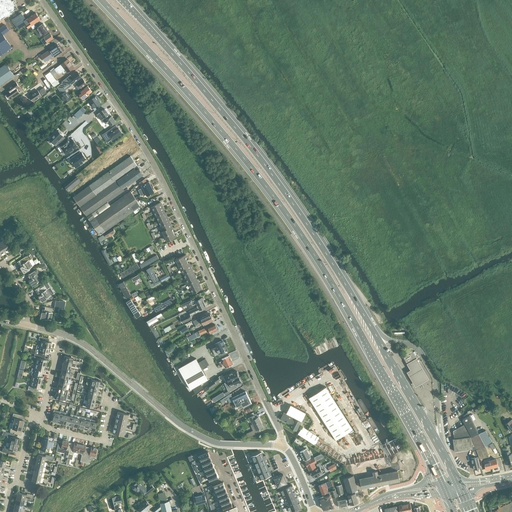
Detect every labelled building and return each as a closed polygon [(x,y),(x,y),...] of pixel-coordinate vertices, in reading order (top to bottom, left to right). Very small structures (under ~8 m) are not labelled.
[(0,0),(0,20),(18,8),(15,3),(17,2),(15,0),(0,0)] [(26,24),(39,16),(36,12),(31,16),(31,15),(28,18),(26,19),(22,13),(12,20),(18,29),(26,24)] [(41,19),(39,16),(26,24),(28,27),(26,29),(28,31),(34,28),(32,25),(41,19)] [(43,23),(37,27),(41,32),(43,35),(49,31),(43,23)] [(0,55),(12,47),(3,35),(9,30),(5,25),(0,28),(0,55)] [(44,37),(41,40),(44,44),(48,42),(54,38),(50,33),(44,37)] [(58,44),(50,50),(54,56),(55,57),(57,55),(63,51),(58,44)] [(50,50),(41,56),(45,62),(54,56),(50,50)] [(55,69),(59,75),(65,70),(67,73),(74,67),(68,59),(55,69)] [(0,68),(0,85),(14,75),(6,64),(0,68)] [(63,82),(58,86),(63,92),(72,85),(71,84),(75,81),(82,77),(78,72),(72,76),(73,78),(71,79),(69,76),(62,81),(63,82)] [(76,86),(79,90),(87,83),(83,79),(78,83),(78,84),(76,86)] [(17,89),(20,87),(16,82),(7,88),(9,90),(6,93),(11,100),(20,93),(17,89)] [(82,90),(82,91),(80,94),(80,95),(83,99),(90,94),(89,94),(92,91),(88,85),(84,88),(85,88),(82,90)] [(38,90),(30,96),(34,102),(42,96),(38,90)] [(65,91),(64,92),(60,95),(65,102),(68,100),(71,98),(65,91)] [(94,108),(101,103),(96,96),(88,101),(91,106),(92,105),(94,108)] [(54,115),(62,110),(59,106),(51,112),(54,115)] [(100,112),(97,114),(98,116),(101,120),(102,118),(106,123),(108,122),(110,125),(116,121),(112,116),(110,117),(105,108),(100,112)] [(78,118),(84,113),(80,109),(74,115),(78,118)] [(115,130),(113,127),(102,134),(106,140),(111,137),(113,140),(123,133),(118,127),(118,128),(115,130)] [(50,139),(51,141),(56,146),(65,138),(64,136),(64,135),(59,130),(53,136),(50,139)] [(68,137),(60,144),(64,151),(66,154),(70,152),(78,146),(77,144),(74,140),(71,142),(68,137)] [(78,151),(69,157),(70,159),(72,162),(76,167),(76,168),(81,164),(80,163),(86,158),(81,151),(79,152),(78,151)] [(92,173),(111,157),(107,151),(86,169),(89,172),(90,171),(92,173)] [(144,175),(138,166),(131,156),(73,196),(87,216),(88,216),(108,202),(128,187),(127,186),(144,175)] [(77,177),(66,186),(70,191),(81,181),(77,177)] [(143,187),(138,190),(140,193),(152,186),(149,181),(147,182),(145,178),(140,182),(141,185),(142,185),(143,187)] [(155,192),(152,186),(140,193),(141,196),(146,193),(147,196),(155,192)] [(127,215),(141,206),(130,191),(124,195),(128,202),(121,207),(127,215)] [(110,205),(121,220),(127,215),(121,207),(128,202),(124,195),(110,205)] [(108,202),(88,216),(90,220),(89,220),(100,235),(121,220),(110,205),(108,202)] [(152,206),(155,211),(163,207),(161,202),(152,206)] [(166,212),(163,207),(155,211),(157,216),(166,212)] [(168,217),(166,212),(157,216),(159,221),(168,217)] [(170,222),(168,217),(159,221),(161,226),(170,222)] [(172,226),(170,222),(161,226),(162,228),(163,231),(173,226),(172,226)] [(174,228),(173,226),(163,231),(165,236),(174,232),(172,229),(174,228)] [(101,241),(116,232),(114,229),(99,238),(101,241)] [(175,235),(174,232),(165,236),(167,241),(177,236),(176,234),(175,235)] [(10,249),(4,239),(0,242),(0,243),(4,249),(5,248),(7,252),(10,249)] [(110,265),(113,263),(106,249),(102,251),(110,265)] [(18,261),(17,261),(21,267),(20,267),(21,269),(21,270),(21,271),(22,271),(23,271),(24,273),(30,269),(29,268),(33,266),(32,266),(35,264),(32,259),(33,258),(30,254),(27,256),(26,256),(18,261)] [(176,259),(178,264),(187,260),(186,257),(187,257),(186,254),(176,259)] [(142,268),(159,258),(157,255),(140,264),(142,268)] [(188,263),(187,260),(178,264),(181,269),(190,265),(190,264),(191,264),(190,262),(188,263)] [(137,263),(125,270),(120,273),(123,277),(139,268),(137,263)] [(193,269),(190,265),(181,269),(184,274),(193,269)] [(152,267),(146,270),(154,282),(159,280),(152,267)] [(29,282),(29,283),(29,284),(30,285),(31,285),(32,287),(38,283),(38,282),(41,280),(37,274),(39,272),(37,269),(28,275),(31,279),(28,281),(29,282)] [(195,274),(193,269),(184,274),(186,279),(195,274)] [(167,274),(160,278),(161,280),(162,281),(165,280),(169,278),(170,277),(168,273),(167,274)] [(197,279),(195,274),(186,279),(188,283),(197,279)] [(191,288),(200,284),(197,279),(188,283),(191,288)] [(126,297),(131,294),(124,281),(119,284),(126,297)] [(39,296),(38,296),(39,298),(39,299),(39,300),(40,300),(41,301),(42,302),(48,299),(47,297),(51,295),(47,290),(51,287),(48,283),(44,285),(44,284),(35,290),(39,296)] [(202,289),(200,284),(191,288),(193,293),(202,289)] [(154,296),(150,290),(145,292),(148,298),(154,296)] [(196,303),(196,305),(204,302),(204,301),(204,300),(203,298),(202,298),(202,297),(195,300),(192,301),(190,298),(180,302),(182,306),(183,309),(187,307),(196,303)] [(158,311),(173,302),(171,298),(155,307),(158,311)] [(131,299),(127,302),(136,316),(140,313),(131,299)] [(55,301),(54,309),(58,309),(58,308),(59,306),(64,307),(65,301),(59,300),(59,301),(55,301)] [(204,303),(204,302),(196,305),(197,307),(189,310),(191,314),(199,311),(200,312),(203,310),(202,308),(206,306),(206,305),(205,303),(204,303)] [(52,312),(53,308),(43,306),(42,312),(41,312),(41,314),(40,314),(40,315),(40,316),(40,317),(40,319),(47,320),(47,319),(51,320),(53,312),(52,312)] [(201,319),(194,322),(196,325),(198,324),(198,323),(211,317),(210,313),(204,316),(203,315),(200,317),(201,319)] [(192,319),(190,314),(180,318),(182,323),(192,319)] [(213,320),(211,317),(198,323),(198,324),(196,325),(197,327),(203,324),(204,326),(208,324),(207,323),(213,320)] [(198,330),(188,337),(189,341),(201,336),(200,335),(205,332),(206,335),(210,333),(211,333),(218,330),(215,324),(208,327),(208,326),(198,330)] [(41,340),(39,345),(50,348),(51,342),(48,342),(48,339),(39,337),(39,339),(41,340)] [(218,354),(227,350),(222,340),(214,344),(210,346),(212,350),(213,350),(215,355),(218,353),(218,354)] [(37,345),(35,350),(34,354),(44,356),(45,353),(49,354),(50,348),(39,345),(37,345)] [(402,355),(407,364),(416,358),(412,350),(402,355)] [(37,357),(35,363),(46,365),(47,360),(43,359),(44,356),(34,354),(34,357),(37,357)] [(223,361),(219,362),(221,366),(225,365),(226,367),(233,364),(229,355),(222,358),(223,361)] [(64,361),(76,364),(79,365),(80,362),(77,361),(72,360),(73,358),(65,356),(64,359),(64,360),(64,361)] [(179,368),(185,379),(202,369),(199,362),(196,358),(179,368)] [(205,358),(199,362),(202,369),(209,365),(205,358)] [(428,379),(416,358),(407,364),(411,371),(409,371),(406,373),(414,387),(420,383),(428,379)] [(32,368),(31,371),(32,371),(40,373),(41,374),(42,371),(44,371),(46,365),(35,363),(34,369),(32,368)] [(208,379),(202,369),(185,379),(191,389),(208,379)] [(223,376),(226,382),(239,376),(239,375),(238,371),(237,372),(236,370),(223,376)] [(32,375),(31,380),(41,383),(43,377),(42,377),(40,377),(41,374),(40,373),(32,371),(31,374),(32,375)] [(239,377),(239,376),(226,382),(224,383),(228,391),(238,387),(236,384),(242,382),(241,381),(242,380),(240,377),(239,377)] [(86,377),(85,383),(87,384),(98,386),(98,385),(99,385),(100,381),(93,380),(93,379),(91,378),(86,377)] [(217,384),(216,382),(220,380),(219,377),(213,380),(214,381),(208,385),(210,388),(217,384)] [(40,389),(41,383),(31,380),(30,386),(29,386),(28,389),(36,391),(36,388),(40,389)] [(98,388),(98,386),(87,384),(86,387),(89,388),(89,390),(97,392),(98,388)] [(57,387),(56,391),(57,391),(56,393),(67,395),(68,390),(65,389),(57,387)] [(326,387),(309,397),(336,440),(353,429),(326,387)] [(234,401),(239,398),(240,399),(242,398),(243,400),(249,397),(246,391),(232,398),(234,401)] [(234,401),(237,406),(242,404),(244,407),(252,403),(249,397),(243,400),(242,398),(240,399),(239,398),(234,401)] [(93,406),(94,406),(95,402),(84,400),(83,403),(83,405),(93,408),(93,406)] [(284,412),(284,413),(292,417),(293,416),(302,421),(306,413),(291,405),(287,411),(286,411),(284,412)] [(56,421),(57,422),(59,414),(60,411),(54,410),(53,413),(54,413),(52,421),(56,422),(56,421)] [(116,416),(120,417),(120,418),(127,419),(129,414),(117,411),(116,416)] [(467,412),(462,418),(462,419),(465,424),(470,433),(471,436),(472,438),(479,434),(469,416),(470,416),(470,415),(469,416),(467,412)] [(14,418),(13,423),(23,425),(25,416),(13,413),(12,417),(14,418)] [(292,418),(292,417),(284,413),(283,413),(280,419),(289,424),(289,423),(291,424),(290,427),(297,431),(301,422),(295,418),(294,419),(292,418)] [(250,422),(252,421),(253,424),(250,425),(253,430),(246,434),(248,437),(260,431),(259,428),(263,426),(258,417),(256,418),(254,415),(248,418),(250,422)] [(92,419),(86,417),(84,428),(87,429),(88,429),(89,429),(91,419),(92,419)] [(20,435),(23,425),(13,423),(12,428),(11,428),(10,431),(14,432),(14,433),(20,435)] [(454,439),(453,439),(454,451),(472,449),(472,451),(474,451),(476,450),(472,438),(471,436),(470,433),(465,424),(453,430),(454,439)] [(298,434),(315,444),(319,437),(303,427),(298,434)] [(479,434),(472,438),(476,450),(477,453),(479,456),(480,459),(482,458),(489,457),(485,447),(493,442),(485,430),(479,434)] [(10,439),(9,443),(18,445),(19,438),(13,437),(14,433),(6,431),(5,435),(7,436),(7,438),(10,439)] [(48,437),(42,436),(39,449),(38,453),(43,454),(43,450),(45,450),(48,437)] [(50,438),(48,437),(45,450),(45,451),(49,452),(50,447),(52,447),(52,446),(55,446),(56,440),(54,439),(54,438),(50,437),(50,438)] [(396,438),(381,445),(385,450),(388,456),(402,449),(396,438)] [(58,441),(56,451),(64,453),(63,456),(68,457),(71,443),(67,442),(67,441),(63,440),(62,442),(58,441)] [(346,458),(319,440),(316,445),(345,464),(368,460),(375,459),(388,456),(385,450),(346,458)] [(16,451),(18,445),(9,443),(8,446),(5,446),(4,448),(3,448),(2,451),(9,453),(10,449),(16,451)] [(68,465),(70,459),(72,459),(73,453),(74,452),(78,453),(80,444),(76,443),(75,444),(71,443),(68,457),(67,458),(66,465),(68,465)] [(84,462),(88,447),(84,446),(84,445),(80,444),(78,453),(81,453),(82,454),(80,461),(81,462),(84,462)] [(92,448),(88,447),(84,462),(89,463),(90,457),(91,456),(95,457),(97,448),(93,447),(92,448)] [(306,448),(300,452),(305,461),(305,462),(310,460),(309,459),(309,458),(310,457),(308,453),(308,452),(306,448)] [(508,464),(511,463),(511,453),(511,454),(510,454),(509,451),(507,451),(506,448),(503,449),(504,453),(505,453),(508,464)] [(374,475),(360,478),(362,488),(376,485),(376,486),(377,485),(379,484),(379,485),(379,484),(399,480),(400,480),(399,479),(402,478),(402,479),(412,477),(410,468),(414,467),(411,449),(410,449),(411,452),(397,455),(400,470),(378,475),(377,471),(373,472),(374,475)] [(208,451),(197,456),(199,461),(210,457),(208,451)] [(261,452),(252,456),(254,462),(266,457),(266,455),(263,456),(261,452)] [(306,463),(305,463),(306,465),(307,465),(309,470),(315,466),(313,463),(316,462),(315,460),(319,459),(324,456),(325,456),(321,454),(310,460),(305,462),(306,463)] [(210,457),(199,461),(201,466),(212,462),(210,457)] [(266,457),(254,462),(256,467),(266,463),(265,460),(267,458),(266,457)] [(474,469),(481,468),(478,457),(471,458),(474,469)] [(480,459),(479,459),(480,463),(481,469),(485,468),(486,469),(492,468),(490,460),(483,462),(482,458),(480,459)] [(492,468),(498,466),(496,459),(492,460),(492,458),(490,459),(490,460),(492,468)] [(212,462),(201,466),(203,471),(215,467),(212,462)] [(266,463),(256,467),(259,473),(271,468),(270,466),(268,467),(266,463)] [(323,469),(325,468),(323,465),(322,465),(320,466),(320,467),(318,468),(310,472),(311,473),(311,474),(311,475),(312,475),(313,477),(315,476),(315,477),(325,472),(323,469)] [(215,467),(203,471),(205,477),(207,476),(207,475),(217,472),(215,467)] [(271,468),(259,473),(261,479),(271,475),(269,471),(272,470),(271,468)] [(217,472),(207,475),(207,476),(209,481),(219,477),(217,472)] [(283,474),(274,478),(278,487),(287,483),(283,474)] [(345,493),(346,497),(348,504),(350,504),(351,504),(358,502),(358,503),(356,492),(355,493),(354,490),(358,490),(355,480),(354,475),(343,478),(345,483),(347,493),(345,493)] [(145,495),(154,488),(152,485),(147,489),(139,479),(131,485),(137,493),(140,491),(141,493),(142,492),(145,495)] [(322,494),(324,493),(328,492),(327,488),(332,485),(330,480),(325,483),(318,486),(322,494)] [(223,482),(212,487),(214,492),(225,487),(223,482)] [(292,485),(281,489),(283,495),(295,490),(292,485)] [(225,487),(214,492),(216,497),(218,496),(227,492),(225,487)] [(332,490),(328,492),(324,493),(325,496),(318,498),(323,509),(325,510),(335,508),(331,497),(338,495),(336,489),(332,490)] [(295,490),(283,495),(286,501),(297,496),(295,490)] [(16,496),(16,497),(27,500),(30,501),(31,499),(25,497),(26,494),(18,492),(16,496)] [(227,492),(218,496),(220,500),(229,496),(227,492)] [(205,494),(193,497),(196,505),(207,502),(205,494)] [(118,506),(120,505),(119,502),(122,501),(120,495),(116,496),(116,495),(109,496),(110,501),(108,501),(109,508),(111,507),(111,508),(119,507),(118,506)] [(220,500),(218,501),(220,506),(222,505),(231,501),(229,496),(220,500)] [(297,496),(286,501),(288,506),(299,502),(297,496)] [(348,505),(348,504),(346,497),(337,499),(339,507),(348,505)] [(147,508),(151,505),(146,499),(139,504),(141,507),(139,508),(142,511),(147,511),(149,511),(147,508)] [(160,503),(162,511),(177,511),(177,509),(172,511),(169,501),(160,503)] [(231,501),(222,505),(224,510),(233,506),(231,501)] [(299,502),(288,506),(290,511),(302,507),(299,502)]
